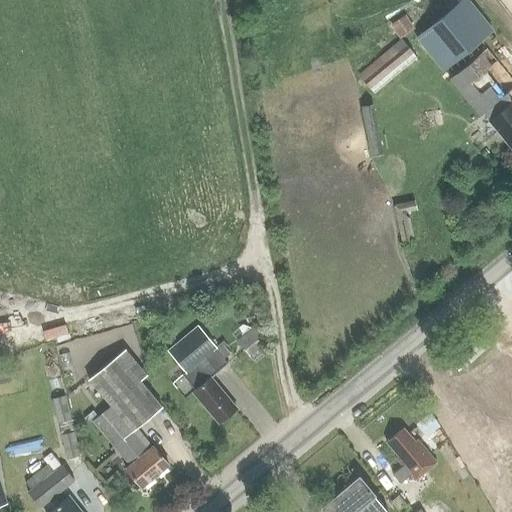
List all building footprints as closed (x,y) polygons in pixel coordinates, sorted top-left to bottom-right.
[(511,54),(468,0),(462,0),(416,38),(449,78),(479,116),(507,93),(511,89),(511,54)] [(412,27),(404,15),(390,25),(398,36),(412,27)] [(358,75),(370,89),(413,53),(401,39),(358,75)] [(486,124),(489,121),(511,149),(511,104),(511,103),(507,93),(479,116),(486,124)] [(369,157),(381,155),(372,103),(360,106),(369,157)] [(412,241),(405,212),(417,209),(414,199),(391,205),(401,243),(412,241)] [(47,337),(68,332),(66,323),(45,328),(47,337)] [(195,390),(192,392),(218,423),(236,408),(210,378),(226,364),(214,349),(215,347),(197,326),(167,352),(184,373),(182,375),(195,390)] [(260,337),(252,328),(236,340),(244,350),(260,337)] [(141,488),(168,465),(152,446),(151,447),(135,428),(161,407),(141,382),(146,378),(124,352),(88,381),(110,407),(92,421),(130,465),(125,469),(141,488)] [(6,360),(0,361),(0,383),(11,381),(6,360)] [(57,423),(71,419),(65,395),(51,398),(57,423)] [(414,481),(436,462),(417,440),(414,442),(403,428),(386,442),(397,456),(395,458),(402,466),(392,475),(394,477),(386,484),(391,490),(409,475),(414,481)] [(79,455),(73,431),(60,434),(66,459),(79,455)] [(511,467),(511,448),(497,458),(505,472),(511,467)] [(47,465),(25,482),(31,489),(27,492),(40,508),(74,481),(62,465),(53,472),(47,465)] [(369,511),(365,507),(362,510),(360,507),(374,495),(358,477),(321,508),(324,511),(369,511)] [(81,511),(68,496),(48,511),(81,511)]
